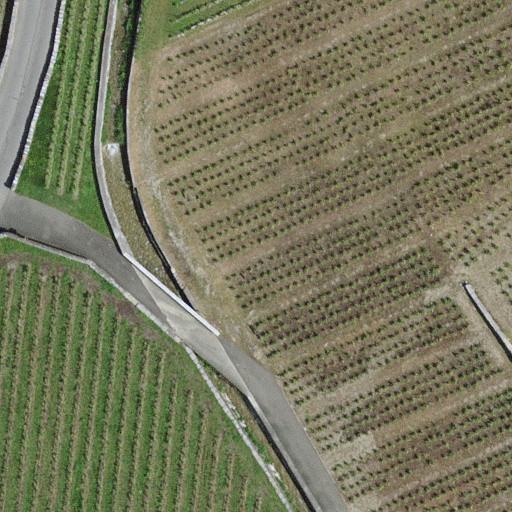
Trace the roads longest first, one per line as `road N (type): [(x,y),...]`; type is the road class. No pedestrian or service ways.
road 1 (unclassified): [(335,511),(253,376),(130,276),(0,199)]
road 2 (unclassified): [(40,0),(0,141)]
